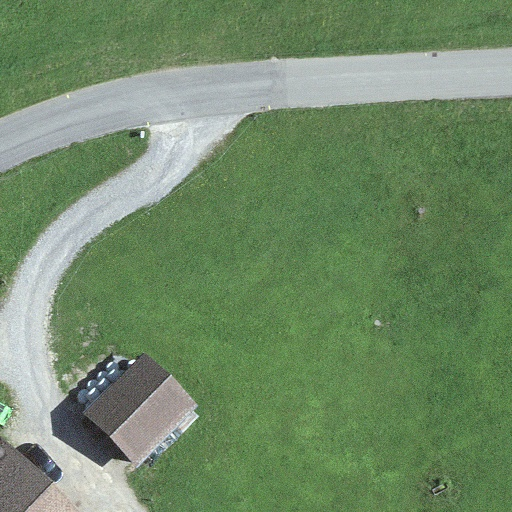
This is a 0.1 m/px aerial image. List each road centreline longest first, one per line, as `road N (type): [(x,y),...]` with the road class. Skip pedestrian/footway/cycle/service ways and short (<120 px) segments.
road 1 (residential): [(221,90),(141,201),(0,342)]
road 2 (tertiary): [(0,165),(54,129),(145,100),(221,90)]
road 3 (tertiary): [(221,90),(372,75)]
road 4 (tertiary): [(511,64),(372,75)]
